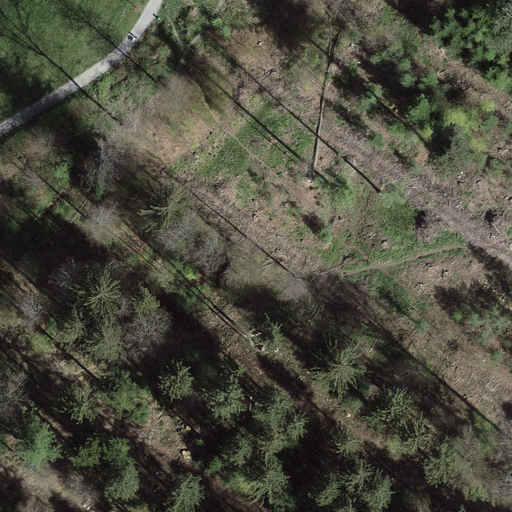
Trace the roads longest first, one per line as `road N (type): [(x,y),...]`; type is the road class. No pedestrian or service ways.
road 1 (track): [(0,240),(33,222),(87,165),(223,0)]
road 2 (track): [(158,0),(106,63),(0,130)]
